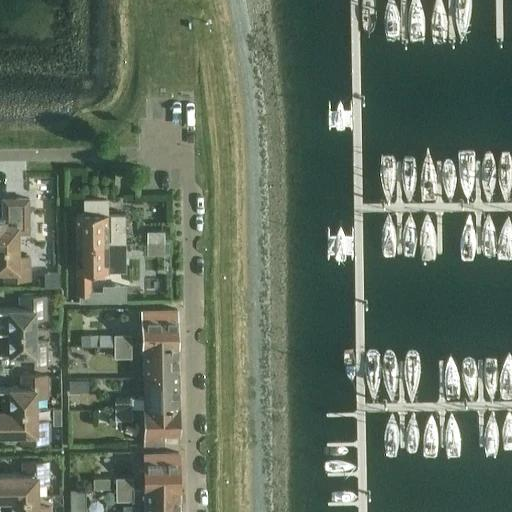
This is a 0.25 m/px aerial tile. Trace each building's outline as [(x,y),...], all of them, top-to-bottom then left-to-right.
[(129,191),(130,221),(145,220),(144,191),(129,191)] [(0,244),(16,245),(16,233),(29,232),(28,198),(15,198),(15,204),(2,204),(2,217),(0,216),(0,244)] [(84,213),(75,213),(76,243),(107,243),(124,242),(124,213),(107,213),(107,199),(84,199),(84,213)] [(165,220),(185,219),(185,207),(165,208),(165,220)] [(183,233),(184,222),(165,220),(164,231),(183,233)] [(163,253),(163,242),(163,231),(147,231),(147,253),(163,253)] [(107,243),(76,243),(76,271),(77,295),(79,295),(79,302),(104,302),(104,293),(90,293),(90,271),(107,271),(107,270),(124,270),(124,242),(107,243)] [(16,245),(0,244),(0,266),(3,267),(3,278),(29,278),(29,256),(16,257),(16,245)] [(57,271),(43,272),(44,286),(58,286),(57,271)] [(0,329),(33,329),(33,317),(45,317),(45,295),(19,296),(19,307),(0,307),(0,329)] [(142,345),(177,345),(177,344),(176,309),(141,309),(142,345)] [(33,329),(0,329),(0,351),(20,351),(20,362),(46,362),(46,340),(33,340),(33,329)] [(79,345),(114,345),(130,345),(130,334),(114,334),(79,334),(79,345)] [(114,345),(114,356),(130,356),(130,345),(114,345)] [(161,371),(177,371),(177,345),(142,345),(143,381),(161,381),(161,371)] [(143,407),(178,406),(177,371),(161,371),(161,381),(143,381),(143,397),(115,397),(115,408),(131,407),(131,406),(143,406),(143,407)] [(0,408),(34,408),(34,396),(47,396),(46,374),(20,375),(21,386),(0,386),(0,408)] [(89,378),(69,379),(70,391),(89,390),(89,378)] [(178,406),(143,407),(144,443),(163,443),(163,433),(178,433),(178,406)] [(131,407),(115,408),(115,419),(131,419),(131,407)] [(34,408),(0,408),(0,430),(21,430),(21,441),(47,441),(47,420),(35,420),(34,408)] [(144,488),(178,488),(178,452),(144,452),(144,488)] [(0,494),(36,494),(36,482),(48,482),(48,461),(22,461),(22,473),(0,472),(0,494)] [(108,477),(93,477),(93,489),(108,489),(108,477)] [(116,489),(132,488),(132,477),(116,478),(116,489)] [(178,511),(178,488),(144,488),(132,488),(116,489),(116,499),(131,499),(131,501),(144,501),(144,511),(178,511)] [(36,494),(0,494),(0,511),(48,511),(48,506),(36,506),(36,494)]
